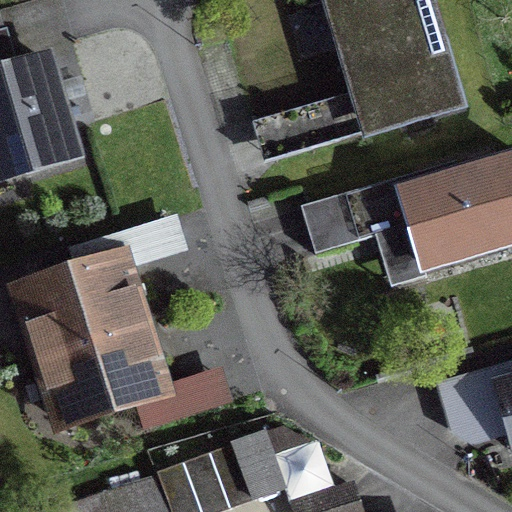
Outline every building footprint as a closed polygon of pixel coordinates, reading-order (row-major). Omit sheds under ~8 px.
[(426,0),(354,0),(393,130),(459,111),(426,0)] [(0,63),(16,59),(8,33),(0,35),(0,63)] [(0,178),(71,158),(43,64),(0,76),(0,178)] [(511,163),(363,209),(372,241),(408,230),(420,271),(511,243),(511,163)] [(144,344),(139,328),(134,314),(118,263),(16,295),(37,361),(57,427),(130,404),(139,434),(169,424),(144,344)] [(511,365),(490,372),(511,447),(511,365)] [(232,447),(154,476),(166,511),(229,511),(253,503),(232,447)] [(58,511),(159,511),(150,483),(58,511)] [(355,511),(349,489),(290,508),(290,511),(355,511)]
